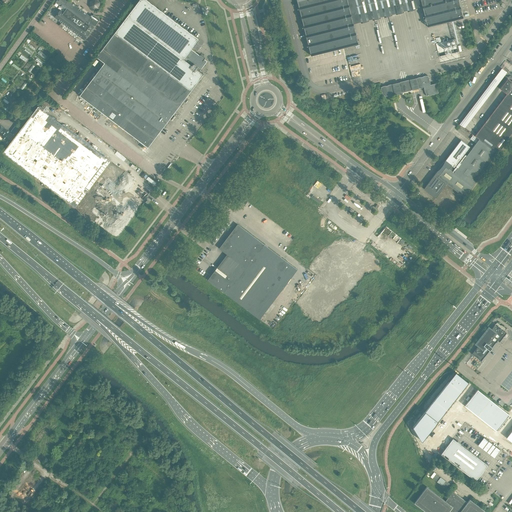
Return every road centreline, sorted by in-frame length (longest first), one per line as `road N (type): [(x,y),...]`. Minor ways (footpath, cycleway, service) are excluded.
road 1 (primary): [(360,511),(111,305)]
road 2 (primary): [(98,316),(339,511)]
road 3 (primary): [(325,438),(290,422),(218,364),(111,305)]
road 4 (primary): [(98,316),(215,446),(271,492)]
road 5 (secondary): [(371,465),(380,431),(497,283)]
road 6 (secondary): [(487,275),(368,425),(339,439)]
road 7 (unclassified): [(397,192),(511,40)]
road 8 (tertiary): [(126,282),(236,139)]
road 9 (primary): [(126,282),(0,197)]
road 10 (primary): [(111,305),(0,214)]
road 11 (tertiary): [(0,450),(82,339)]
road 12 (primary): [(0,236),(98,316)]
road 13 (track): [(0,437),(101,511)]
road 14 (tertiary): [(494,266),(397,192)]
road 15 (tertiary): [(392,199),(487,275)]
